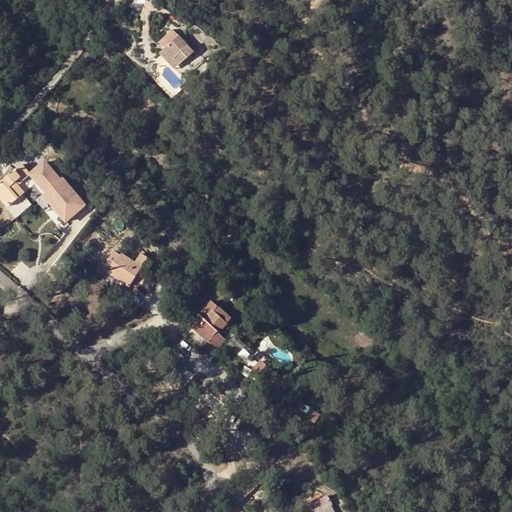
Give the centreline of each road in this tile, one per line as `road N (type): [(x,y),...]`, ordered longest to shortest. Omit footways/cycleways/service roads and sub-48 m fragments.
road 1 (residential): [(0,277),(202,459),(208,488),(199,511)]
road 2 (residential): [(117,0),(0,144)]
